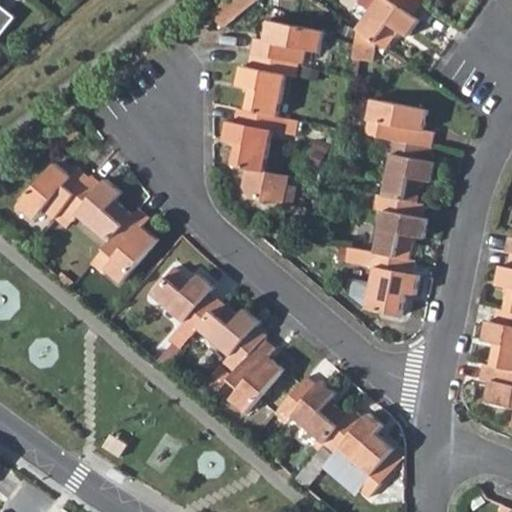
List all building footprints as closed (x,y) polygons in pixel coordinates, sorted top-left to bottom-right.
[(251,0),(229,0),(208,17),(220,33),(255,5),(251,0)] [(409,21),(416,9),(413,7),(402,0),(377,0),(354,35),(372,47),(381,54),(394,35),(403,42),(415,25),(409,21)] [(0,27),(11,14),(0,5),(0,27)] [(255,42),(252,58),(299,68),(301,68),(303,55),(317,58),(321,36),(267,25),(263,44),(255,42)] [(369,70),(372,47),(354,35),(350,67),(369,70)] [(295,83),(299,68),(252,58),(248,72),(242,71),(238,90),(247,91),(243,114),(277,121),(285,80),(295,83)] [(371,104),(364,138),(373,140),(383,142),(430,151),(432,137),(422,134),(426,115),(371,104)] [(262,175),(271,135),(292,140),(295,125),(277,121),(243,114),(237,113),(234,128),(228,126),(223,146),(233,148),(228,170),(246,173),(242,195),(249,205),(283,211),(287,188),(269,184),(262,175)] [(72,128),(57,140),(66,151),(80,139),(72,128)] [(371,150),(373,140),(364,138),(357,137),(355,147),(371,150)] [(428,165),(431,151),(430,151),(383,142),(379,157),(390,159),(386,179),(377,177),(373,197),(376,198),(416,206),(420,184),(430,186),(434,167),(428,165)] [(46,211),(57,220),(61,214),(89,180),(77,170),(71,178),(54,166),(20,208),(37,223),(46,211)] [(79,216),(112,244),(134,216),(116,201),(122,193),(106,180),(102,186),(91,178),(89,180),(61,214),(73,224),(79,216)] [(419,222),(422,208),(416,206),(376,198),(372,213),(382,214),(374,257),(407,263),(412,239),(422,241),(425,223),(419,222)] [(153,220),(140,210),(134,216),(112,244),(107,250),(95,264),(107,275),(110,271),(126,285),(160,243),(145,229),(153,220)] [(511,241),(505,240),(502,255),(507,256),(511,257),(511,241)] [(411,278),(413,265),(407,263),(374,257),(368,255),(365,269),(373,271),(365,311),(398,319),(404,296),(412,299),(416,280),(411,278)] [(511,257),(507,256),(504,270),(499,269),(494,287),(505,289),(500,313),(511,315),(511,257)] [(182,331),(192,339),(200,330),(222,303),(212,295),(216,290),(200,277),(193,285),(175,270),(153,297),(187,324),(182,331)] [(228,365),(238,374),(265,341),(268,337),(257,328),(260,324),(245,311),(240,319),(222,303),(200,330),(233,358),(228,365)] [(511,315),(500,313),(492,311),(490,325),(484,323),(480,343),(489,345),(485,368),(511,375),(511,315)] [(278,351),(265,341),(238,374),(232,381),(244,391),(235,401),(252,415),(287,373),(271,360),(278,351)] [(511,375),(485,368),(482,368),(478,381),(487,383),(483,403),(511,409),(511,375)] [(293,419),(326,446),(348,419),(329,404),(336,395),(321,382),(316,388),(307,379),(276,417),(287,427),(293,419)] [(328,465),(369,498),(404,454),(378,433),(384,426),(369,413),(364,417),(356,409),(348,419),(326,446),(325,447),(335,456),(328,465)] [(335,456),(325,447),(298,480),(309,489),(328,465),(335,456)] [(126,480),(130,474),(116,465),(112,471),(126,480)] [(511,511),(511,506),(500,501),(495,511),(511,511)]
